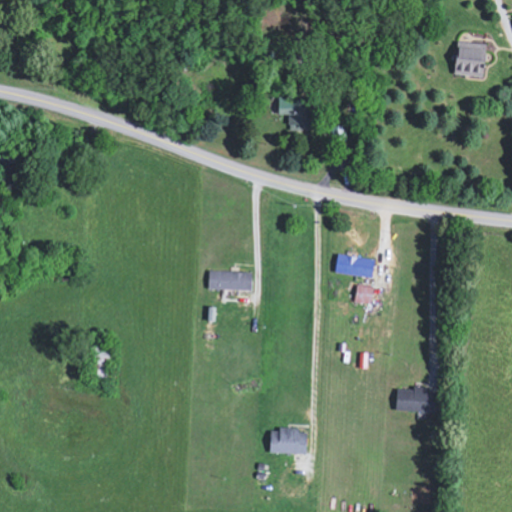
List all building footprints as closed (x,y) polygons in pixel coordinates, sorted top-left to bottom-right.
[(487,44),(459,43),(458,75),(486,76),(487,44)] [(280,115),(291,115),(290,131),(314,132),(315,100),(281,98),(280,115)] [(332,143),(347,142),(346,125),(331,126),(332,143)] [(377,261),(340,254),(336,272),(374,279),(377,261)] [(210,289),(254,291),(254,273),(210,271),(210,289)] [(355,302),(372,305),(375,288),(358,285),(355,302)] [(439,393),(429,392),(430,388),(416,387),(416,390),(398,390),(397,411),(438,413),(439,393)] [(309,454),(310,433),(301,433),(301,430),(272,429),(271,453),(309,454)]
